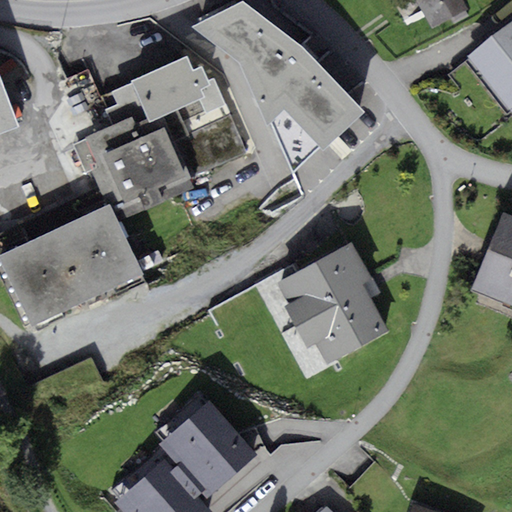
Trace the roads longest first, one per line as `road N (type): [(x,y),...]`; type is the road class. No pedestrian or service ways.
road 1 (residential): [(269,511),(341,456),(398,390),(430,325),(447,235),(440,154)]
road 2 (residential): [(440,154),(307,0)]
road 3 (unknown): [(0,35),(43,64),(48,108),(33,156),(0,181)]
road 4 (residential): [(148,0),(63,13),(0,8)]
